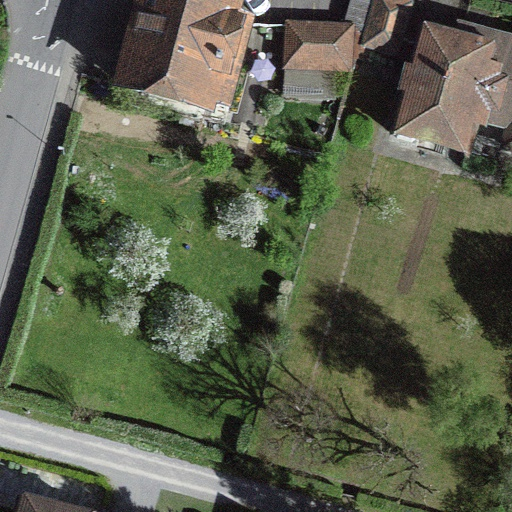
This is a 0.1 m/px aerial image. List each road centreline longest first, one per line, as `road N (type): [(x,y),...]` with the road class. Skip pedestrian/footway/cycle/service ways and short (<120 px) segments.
road 1 (residential): [(284,511),(0,431)]
road 2 (tertiary): [(47,0),(0,170)]
